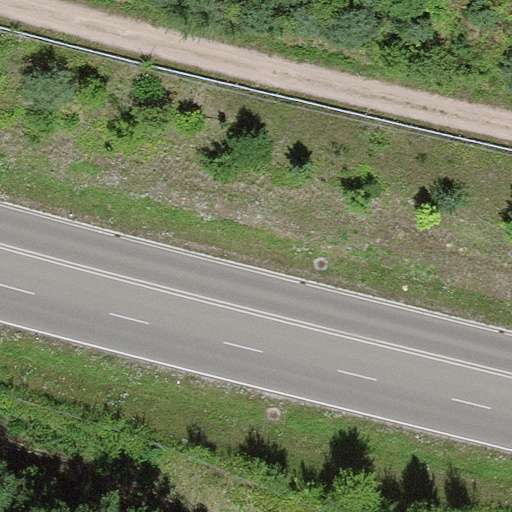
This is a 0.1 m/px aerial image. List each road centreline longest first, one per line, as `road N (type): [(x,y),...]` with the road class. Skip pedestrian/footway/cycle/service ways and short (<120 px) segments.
road 1 (trunk): [(0,250),(511,387)]
road 2 (track): [(511,116),(49,0)]
